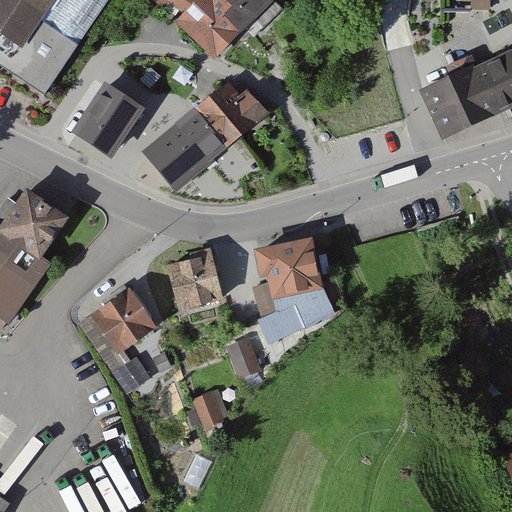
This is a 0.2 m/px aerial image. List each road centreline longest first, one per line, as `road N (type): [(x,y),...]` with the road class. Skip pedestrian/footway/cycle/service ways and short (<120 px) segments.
road 1 (residential): [(35,156),(93,67),(118,50),(165,49),(267,87),(291,107),(338,208)]
road 2 (residential): [(35,156),(180,224),(227,232),(338,208)]
road 3 (residential): [(444,174),(402,29),(410,0)]
